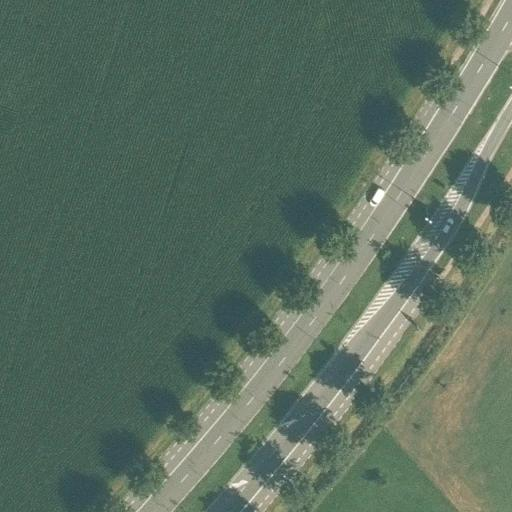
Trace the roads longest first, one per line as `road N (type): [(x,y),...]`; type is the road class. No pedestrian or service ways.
road 1 (primary): [(505,15),(296,333),(145,511)]
road 2 (primary): [(215,511),(415,266),(511,97)]
